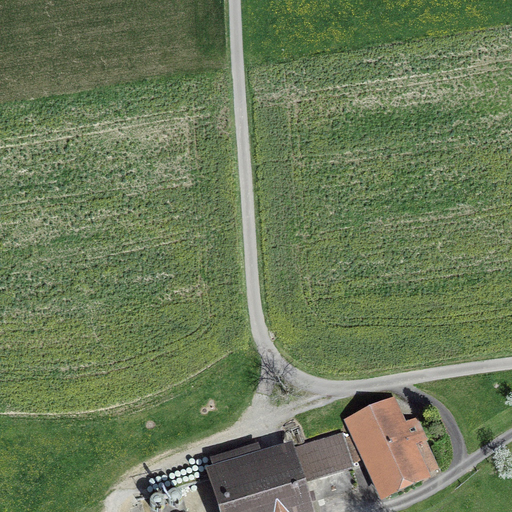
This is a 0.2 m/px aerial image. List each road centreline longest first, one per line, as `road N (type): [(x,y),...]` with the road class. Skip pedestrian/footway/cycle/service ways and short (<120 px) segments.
road 1 (track): [(111,511),(116,497),(150,473),(340,388)]
road 2 (track): [(458,470),(456,439),(438,407),(393,381)]
